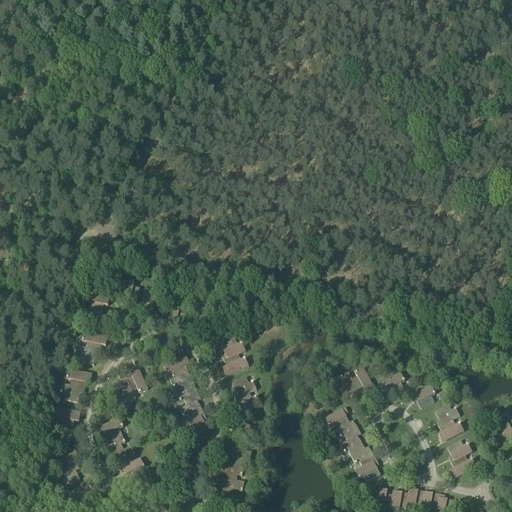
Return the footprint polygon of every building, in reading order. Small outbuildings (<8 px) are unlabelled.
[(134,284),(125,282),(120,305),(127,306),(128,303),(137,305),(140,290),(133,288),(134,284)] [(88,303),(87,307),(103,310),(104,306),(108,307),(110,298),(86,293),(84,302),(88,303)] [(157,297),(147,295),(143,318),(150,319),(150,316),(159,318),(162,302),(156,301),(157,297)] [(103,310),(87,307),(80,306),(78,316),(82,316),(81,323),(96,326),(98,317),(101,318),(103,310)] [(180,310),(171,308),(166,331),(173,333),(174,330),(183,331),(186,316),(179,315),(180,310)] [(205,311),(195,309),(191,332),(198,333),(198,330),(207,332),(210,317),(204,316),(205,311)] [(86,343),(85,348),(101,351),(102,346),(106,347),(107,338),(83,333),(81,342),(86,343)] [(224,363),(238,357),(246,353),(241,344),(237,346),(235,340),(220,347),(224,355),(221,356),(224,363)] [(99,358),(101,351),(85,348),(77,346),(75,356),(80,357),(79,362),(94,365),(96,357),(99,358)] [(172,373),(174,379),(175,380),(188,374),(188,373),(186,368),(189,366),(185,357),(163,367),(167,376),(172,373)] [(238,357),(224,363),(227,367),(223,369),(227,379),(249,368),(245,359),(241,361),(238,357)] [(131,376),(126,379),(132,393),(137,390),(139,395),(148,391),(138,369),(129,372),(131,376)] [(356,378),(353,380),(360,394),(364,392),(367,396),(375,391),(363,369),(354,374),(356,378)] [(71,381),(70,386),(85,389),(86,384),(90,385),(92,376),(68,371),(66,380),(71,381)] [(360,394),(353,380),(349,373),(339,378),(342,382),(337,385),(345,398),(352,394),(354,397),(360,394)] [(188,374),(175,380),(174,379),(170,381),(174,389),(178,387),(180,393),(181,394),(193,388),(195,387),(189,376),(188,374)] [(405,382),(400,374),(380,386),(383,391),(386,390),(391,398),(404,391),(401,385),(405,382)] [(235,401),(249,395),(257,392),(252,383),(248,384),(246,378),(231,385),(235,393),(232,395),(235,401)] [(136,400),(132,393),(126,379),(120,381),(121,385),(113,389),(119,403),(125,400),(127,404),(136,400)] [(84,396),(85,389),(70,386),(62,384),(60,394),(64,395),(63,401),(79,405),(81,395),(84,396)] [(435,395),(431,387),(410,399),(413,404),(416,403),(421,411),(434,404),(431,398),(435,395)] [(187,407),(197,402),(201,400),(196,390),(195,391),(193,388),(181,394),(180,393),(176,395),(180,403),(184,401),(187,406),(187,407)] [(252,400),(249,395),(235,401),(237,406),(233,408),(238,417),(260,407),(256,398),(252,400)] [(198,406),(197,402),(187,407),(187,406),(179,410),(184,418),(188,417),(190,421),(204,415),(199,405),(198,406)] [(439,429),(452,422),(459,418),(455,410),(451,412),(447,406),(434,414),(438,422),(435,423),(439,429)] [(59,419),(58,425),(74,428),(75,423),(79,423),(81,414),(57,409),(55,419),(59,419)] [(333,426),(335,431),(349,424),(345,417),(348,415),(345,409),(324,420),(329,429),(333,426)] [(204,415),(190,421),(182,425),(187,434),(191,432),(193,437),(207,431),(203,422),(206,421),(204,415)] [(495,422),(506,443),(511,440),(510,436),(511,435),(511,419),(511,418),(505,421),(503,417),(495,422)] [(107,441),(121,435),(119,430),(123,428),(119,420),(97,430),(101,438),(105,437),(107,441)] [(352,422),(349,424),(335,431),(340,440),(345,438),(347,442),(347,443),(357,438),(361,436),(355,425),(354,426),(352,422)] [(442,445),(463,433),(459,424),(455,427),(452,422),(439,429),(441,434),(437,436),(442,445)] [(74,428),(58,425),(51,423),(49,433),(53,434),(52,440),(67,443),(69,433),(73,434),(74,428)] [(258,439),(260,429),(236,424),(235,431),(238,432),(236,441),(252,444),(253,438),(258,439)] [(110,458),(113,456),(124,451),(123,451),(121,446),(125,444),(121,435),(107,441),(103,443),(110,458)] [(358,441),(357,438),(347,443),(347,442),(340,446),(343,453),(348,451),(351,457),(364,450),(359,440),(358,441)] [(452,465),(465,458),(472,454),(467,446),(463,448),(460,442),(447,450),(451,458),(448,459),(452,465)] [(114,460),(119,470),(133,463),(130,458),(135,456),(131,448),(123,451),(124,451),(113,456),(115,459),(114,460)] [(360,463),(362,468),(376,461),(371,451),(370,452),(368,448),(364,450),(351,457),(355,466),(360,463)] [(60,466),(62,470),(76,464),(74,459),(78,457),(74,449),(52,459),(56,468),(60,466)] [(231,456),(229,465),(244,468),(245,463),(250,464),(252,454),(228,449),(227,455),(231,456)] [(476,469),(471,460),(467,463),(465,458),(452,465),(454,470),(450,472),(455,481),(476,469)] [(140,460),(133,463),(119,470),(122,475),(124,474),(129,483),(143,476),(140,471),(144,469),(140,460)] [(376,461),(362,468),(355,471),(360,480),(364,478),(366,482),(379,476),(376,468),(378,466),(376,461)] [(79,471),(76,464),(62,470),(62,471),(55,475),(58,483),(63,481),(66,487),(79,481),(75,472),(79,471)] [(222,479),(225,480),(225,479),(236,482),(238,476),(242,477),(244,468),(229,465),(225,464),(222,479)] [(244,484),(236,482),(225,479),(225,480),(222,494),(237,497),(238,492),(242,493),(244,484)] [(92,492),(89,486),(69,496),(73,504),(77,502),(80,508),(93,501),(89,494),(92,492)] [(407,496),(405,510),(415,511),(415,507),(420,508),(421,508),(423,493),(415,492),(415,488),(409,487),(407,496)] [(388,511),(390,497),(386,496),(387,492),(378,490),(373,511),(383,511),(384,511),(388,511)] [(429,511),(430,510),(435,510),(438,496),(429,494),(430,493),(424,492),(423,493),(421,508),(420,508),(419,511),(429,511)] [(405,510),(407,496),(391,493),(390,497),(388,511),(387,511),(399,511),(400,509),(405,510)] [(245,499),(237,497),(222,494),(221,500),(224,501),(222,510),(229,511),(237,511),(238,508),(243,509),(245,499)] [(438,496),(435,510),(434,511),(451,511),(453,502),(444,500),(445,497),(438,496)] [(166,511),(165,510),(169,508),(166,503),(145,511),(166,511)]
